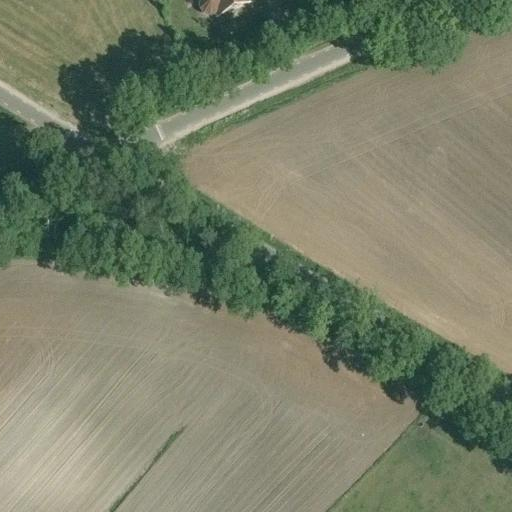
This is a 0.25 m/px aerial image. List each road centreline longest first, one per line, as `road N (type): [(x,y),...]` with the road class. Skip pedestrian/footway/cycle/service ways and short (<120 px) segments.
road 1 (unclassified): [(511,404),(101,162)]
road 2 (unclassified): [(101,162),(461,0)]
road 3 (unclassified): [(101,162),(0,93)]
